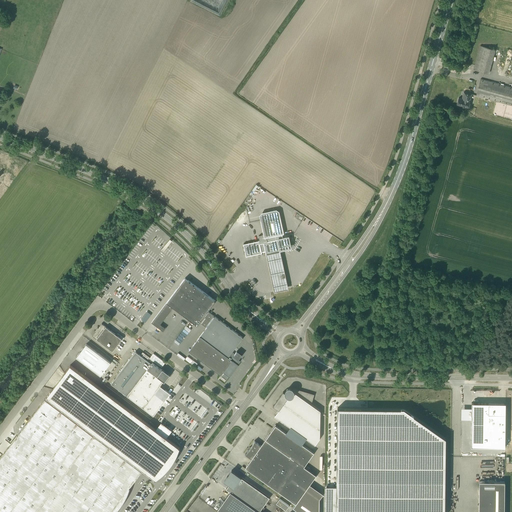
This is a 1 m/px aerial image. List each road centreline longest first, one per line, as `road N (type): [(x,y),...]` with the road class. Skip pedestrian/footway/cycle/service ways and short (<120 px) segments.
road 1 (secondary): [(259,319),(196,244),(150,205),(0,137)]
road 2 (secondary): [(378,219),(408,152),(451,0)]
road 3 (secondary): [(511,378),(364,376),(321,362)]
road 4 (unclassified): [(242,408),(98,306)]
road 5 (unclassified): [(0,434),(98,306)]
road 6 (secondary): [(299,335),(378,219)]
road 7 (secondary): [(378,219),(293,330)]
road 8 (tertiary): [(164,511),(242,408)]
